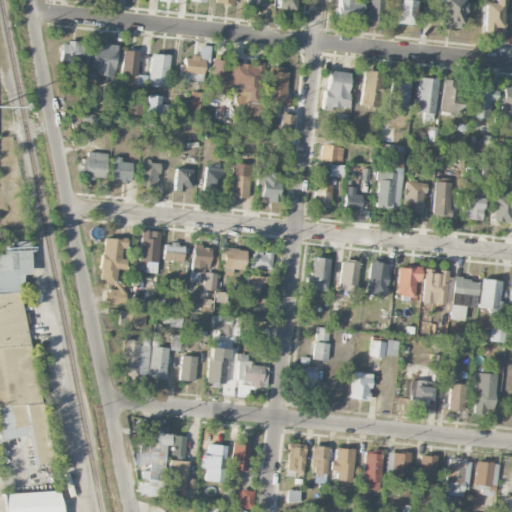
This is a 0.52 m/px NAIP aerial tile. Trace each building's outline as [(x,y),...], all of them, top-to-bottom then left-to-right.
[(293,11),(293,0),(275,0),(275,9),(293,11)] [(357,21),(359,0),(336,0),(334,18),(357,21)] [(384,22),(384,0),(364,0),(364,21),(384,22)] [(413,25),(414,0),(408,0),(394,0),(394,24),(413,25)] [(460,0),(438,0),(438,28),(460,28),(460,0)] [(502,34),(503,0),(491,0),(492,3),(482,3),(482,33),(502,34)] [(60,64),(68,64),(67,74),(88,75),(89,46),(77,45),(77,43),(61,42),(60,64)] [(90,72),(106,73),(105,81),(113,82),(116,46),(93,44),(90,72)] [(180,82),(203,83),(204,62),(209,62),(210,46),(199,46),(199,57),(181,56),(180,82)] [(146,86),(146,76),(137,75),(138,51),(122,51),(120,85),(146,86)] [(170,55),(151,53),(147,86),(166,88),(170,55)] [(258,63),(211,61),(209,93),(227,94),(227,85),(238,85),(238,100),(245,100),(244,125),(256,126),(258,63)] [(286,105),(287,69),(267,68),(266,105),(286,105)] [(349,73),(326,70),(322,107),(345,110),(349,73)] [(380,72),(363,70),(359,106),(377,107),(380,72)] [(409,76),(389,75),(388,107),(408,108),(409,76)] [(415,112),(423,113),(422,120),(433,121),(437,79),(418,77),(415,112)] [(511,122),(511,87),(502,87),(500,122),(511,122)] [(128,114),(142,115),(144,97),(130,95),(128,114)] [(147,118),(172,119),(173,105),(161,105),(161,96),(148,95),(147,118)] [(291,114),(279,114),(279,132),(291,133),(291,114)] [(342,147),(320,145),(319,161),(341,163),(342,147)] [(105,179),(107,154),(87,152),(84,177),(105,179)] [(130,181),(131,161),(112,160),(110,180),(130,181)] [(158,162),(139,162),(138,187),(157,187),(158,162)] [(202,193),(220,195),(223,167),(205,165),(202,193)] [(342,177),(343,165),(330,165),(329,177),(342,177)] [(192,188),(192,169),(174,169),(174,191),(184,191),(184,188),(192,188)] [(374,208),(398,209),(400,171),(376,170),(374,208)] [(280,172),(256,171),(255,189),(260,190),(260,201),(279,201),(280,172)] [(229,197),(248,198),(249,176),(230,175),(229,197)] [(312,207),(329,207),(331,182),(314,181),(312,207)] [(422,183),(403,182),(402,212),(421,213),(422,183)] [(431,216),(449,216),(450,182),(432,182),(431,216)] [(360,195),(353,194),(354,188),(345,186),(341,210),(358,212),(360,195)] [(480,189),(469,188),(468,196),(480,198),(480,189)] [(509,222),(510,194),(491,194),(490,222),(509,222)] [(480,220),(482,199),(463,197),(461,218),(480,220)] [(158,232),(140,231),(138,261),(157,262),(158,232)] [(108,304),(120,305),(121,270),(125,270),(126,259),(122,259),(123,239),(102,238),(100,283),(115,284),(115,290),(109,289),(108,304)] [(0,382),(0,345),(24,345),(22,275),(30,275),(29,241),(14,241),(14,249),(0,249),(0,390),(0,382)] [(183,244),(163,244),(162,261),(182,261),(183,244)] [(210,247),(192,246),(190,281),(199,281),(199,271),(209,271),(210,247)] [(244,270),(245,249),(221,248),(220,268),(244,270)] [(271,270),(271,253),(251,252),(251,270),(271,270)] [(327,291),(328,259),(309,258),(307,290),(327,291)] [(358,262),(340,261),(337,287),(347,288),(346,298),(354,299),(358,262)] [(388,264),(369,262),(365,293),(384,295),(388,264)] [(420,267),(396,267),(396,296),(415,296),(415,282),(420,282),(420,267)] [(422,303),(449,304),(450,272),(431,271),(431,269),(423,269),(422,303)] [(215,273),(203,273),(202,303),(214,303),(215,273)] [(449,320),(463,321),(464,306),(474,307),(476,280),(452,278),(449,320)] [(478,308),(490,309),(490,314),(499,314),(500,280),(480,280),(478,308)] [(225,303),(225,292),(216,292),(216,302),(225,303)] [(163,311),(162,326),(181,326),(181,312),(163,311)] [(211,329),(222,329),(222,335),(238,336),(239,317),(211,316),(211,329)] [(328,328),(315,328),(314,340),(327,341),(328,328)] [(490,341),(502,343),(504,330),(491,328),(490,341)] [(147,375),(149,342),(143,341),(143,345),(138,344),(138,340),(122,339),(120,369),(123,369),(123,372),(136,373),(136,374),(147,375)] [(368,357),(383,358),(384,342),(369,340),(368,357)] [(396,356),(397,341),(386,340),(384,355),(396,356)] [(311,359),(326,361),(328,344),(314,342),(311,359)] [(147,377),(164,380),(169,349),(151,346),(147,377)] [(206,382),(224,384),(227,349),(209,348),(206,382)] [(235,397),(245,397),(245,386),(266,387),(267,365),(246,364),(247,355),(238,354),(235,397)] [(194,382),(196,357),(181,355),(178,380),(194,382)] [(315,368),(296,367),(295,388),(314,389),(315,368)] [(368,401),(370,373),(351,372),(349,399),(368,401)] [(492,414),(494,374),(474,373),(473,413),(492,414)] [(448,410),(463,411),(464,384),(448,384),(448,410)] [(0,439),(28,437),(30,465),(49,463),(47,437),(37,438),(36,425),(42,424),(41,412),(17,414),(17,407),(0,408),(0,439)] [(170,433),(149,432),(148,453),(138,452),(137,465),(147,465),(147,471),(139,471),(138,496),(161,497),(164,445),(170,445),(170,433)] [(171,456),(184,457),(184,436),(171,436),(171,456)] [(245,472),(249,443),(232,441),(227,469),(245,472)] [(304,444),(287,444),(286,472),(303,473),(304,444)] [(224,446),(206,445),(206,456),(199,456),(199,469),(204,469),(203,481),(222,482),(224,446)] [(325,483),(327,447),(311,446),(310,468),(314,468),(313,483),(325,483)] [(349,482),(354,450),(334,447),(330,471),(336,472),(334,480),(349,482)] [(380,451),(363,451),(363,490),(380,490),(380,451)] [(385,481),(396,481),(395,497),(407,497),(409,453),(386,453),(385,481)] [(434,456),(419,456),(418,486),(433,486),(434,456)] [(468,461),(446,459),(443,495),(461,497),(462,482),(467,482),(468,461)] [(191,491),(185,491),(186,462),(168,461),(167,491),(181,491),(181,500),(191,500),(191,491)] [(471,486),(494,488),(496,463),(474,461),(471,486)] [(62,511),(58,490),(2,495),(2,511),(62,511)] [(252,491),(236,490),(235,508),(251,509),(252,491)] [(300,491),(286,490),(285,502),(300,503),(300,491)]
